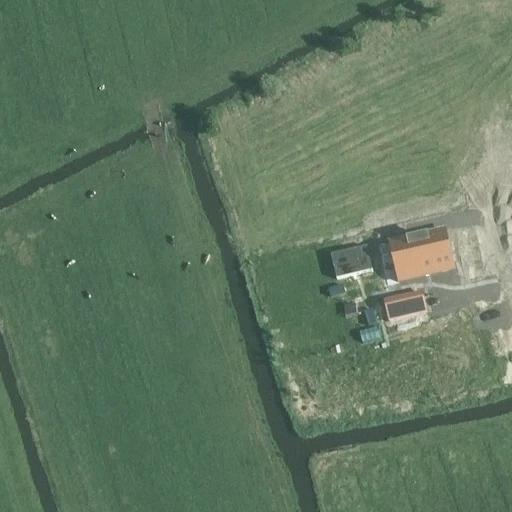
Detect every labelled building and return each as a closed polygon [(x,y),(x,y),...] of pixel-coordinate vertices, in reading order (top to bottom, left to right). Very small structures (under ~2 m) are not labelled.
[(333,174),(342,189),(351,189),(368,180),(353,153),(371,142),(348,142),(363,133),(371,134),(371,144),(373,144),(374,137),(360,113),(349,112),(336,90),(336,76),(329,63),(314,63),(298,72),(306,87),(306,83),(312,80),(312,103),(311,118),(316,127),(316,133),(333,164),(333,174)] [(453,115),(461,155),(477,152),(468,112),(453,115)] [(423,231),(468,221),(466,213),(421,223),(423,231)] [(446,233),(391,246),(400,286),(456,273),(446,233)] [(486,239),(475,241),(484,286),(495,284),(486,239)] [(332,258),(338,282),(374,273),(368,250),(332,258)] [(423,296),(385,305),(391,326),(428,317),(423,296)] [(453,305),(461,361),(499,355),(491,300),(453,305)]
